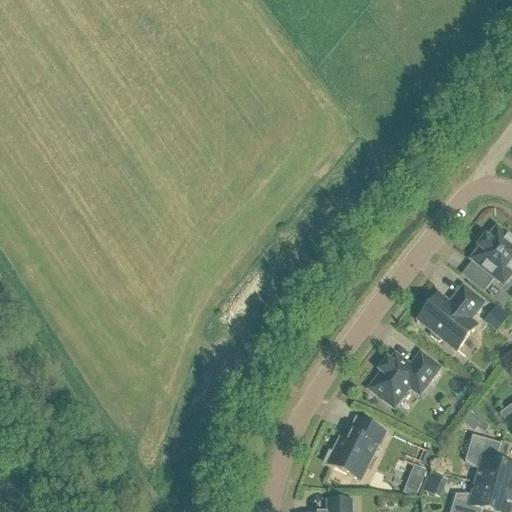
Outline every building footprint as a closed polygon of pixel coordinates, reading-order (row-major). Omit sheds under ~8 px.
[(478,251),(480,252),(471,263),(473,265),(462,278),(482,295),(493,281),(503,289),(511,276),(511,243),(496,231),(487,242),(486,241),(478,251)] [(470,323),(483,306),(463,290),(450,307),(438,298),(417,323),(431,334),(430,339),(438,346),(443,344),(456,354),(477,329),(470,323)] [(496,309),(490,317),(498,324),(502,327),(509,319),(496,309)] [(440,371),(421,357),(411,370),(395,358),(390,364),(387,362),(378,374),(381,376),(368,393),(394,412),(411,389),(421,397),(440,371)] [(511,408),(500,417),(511,434),(511,408)] [(379,451),(386,437),(356,422),(345,444),(340,442),(332,457),(329,456),(324,466),(360,484),(378,450),(379,451)] [(476,486),(511,496),(511,471),(496,467),(501,447),(472,439),(465,465),(479,474),(476,486)] [(422,453),(417,466),(428,471),(433,458),(422,453)] [(415,507),(423,481),(412,478),(404,504),(415,507)] [(511,496),(476,486),(472,498),(455,498),(451,511),(510,511),(511,508),(511,496)]
